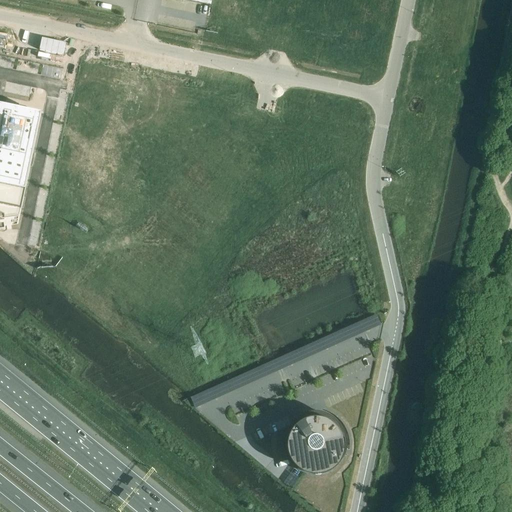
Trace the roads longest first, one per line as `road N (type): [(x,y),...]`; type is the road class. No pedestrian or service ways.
road 1 (unclassified): [(356,511),(398,305),(373,196),(385,95)]
road 2 (unclassified): [(385,95),(0,12)]
road 3 (track): [(401,511),(485,150)]
road 4 (motorway): [(157,511),(0,383)]
road 5 (track): [(511,20),(485,150),(499,191)]
